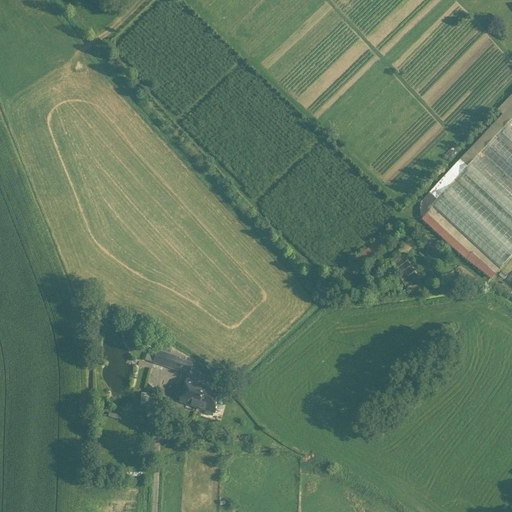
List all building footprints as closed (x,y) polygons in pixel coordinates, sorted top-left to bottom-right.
[(511,105),(421,202),(422,220),(491,279),(499,270),(431,206),(511,118),(511,105)] [(511,118),(431,206),(499,270),(511,256),(511,118)] [(396,222),(338,277),(345,284),(402,229),(396,222)] [(147,333),(138,329),(134,338),(142,342),(147,333)] [(160,342),(157,352),(165,354),(168,344),(160,342)] [(153,363),(157,352),(149,349),(145,360),(153,363)] [(165,354),(157,352),(153,363),(189,375),(193,364),(165,354)] [(204,386),(187,381),(183,392),(179,390),(177,398),(181,400),(180,402),(197,408),(204,386)] [(222,392),(204,386),(197,408),(215,414),(215,411),(220,412),(222,404),(218,403),(222,392)] [(141,406),(152,407),(154,394),(142,393),(141,406)]
